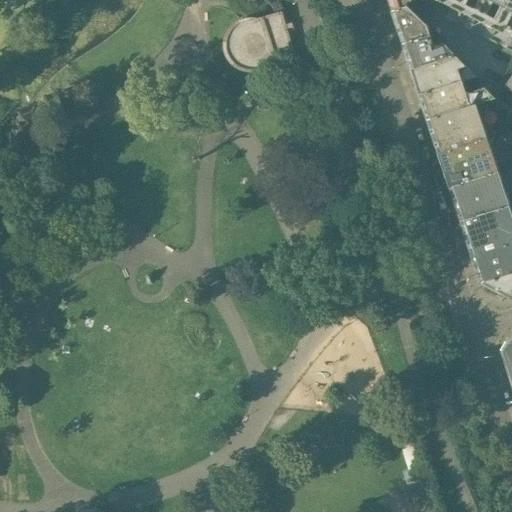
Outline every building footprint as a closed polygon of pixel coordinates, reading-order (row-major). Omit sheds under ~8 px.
[(305,0),(284,14),(294,49),(332,37),(315,0),(305,0)] [(390,0),(394,10),(409,5),(409,4),(410,3),(412,0),(390,0)] [(511,0),(412,0),(410,3),(409,4),(426,21),(437,0),(495,0),(511,9),(511,0)] [(409,5),(394,10),(405,44),(432,35),(429,26),(409,5)] [(250,17),(246,18),(243,19),(240,21),(237,23),(235,25),(234,26),(232,29),(231,31),(230,35),(229,37),(229,39),(228,41),(228,43),(228,45),(228,47),(229,49),(229,51),(230,53),(231,55),(232,57),(233,58),(234,60),(235,62),(238,65),(240,66),(243,68),(245,69),(247,69),(249,70),(251,70),(255,71),(257,70),(261,70),(263,69),(273,63),(295,54),(294,49),(290,34),(284,14),(283,11),(276,13),(258,18),(256,18),(252,17),(250,17)] [(511,27),(504,24),(499,34),(511,40),(511,41),(510,45),(505,46),(502,51),(511,55),(511,27)] [(432,35),(405,44),(414,71),(457,55),(443,40),(434,43),(432,35)] [(414,71),(421,92),(431,89),(463,79),(459,67),(466,65),(457,55),(414,71)] [(431,89),(421,92),(429,118),(478,103),(497,97),(486,85),(467,92),(463,79),(431,89)] [(478,103),(429,118),(441,153),(489,137),(478,103)] [(500,171),(489,137),(441,153),(452,187),(500,171)] [(511,206),(500,171),(452,187),(463,222),(511,206)] [(474,256),(511,244),(511,208),(511,206),(463,222),(474,256)] [(511,244),(474,256),(482,281),(511,271),(511,244)] [(511,271),(482,281),(482,283),(511,297),(511,271)] [(431,498),(425,479),(406,485),(413,504),(431,498)]
